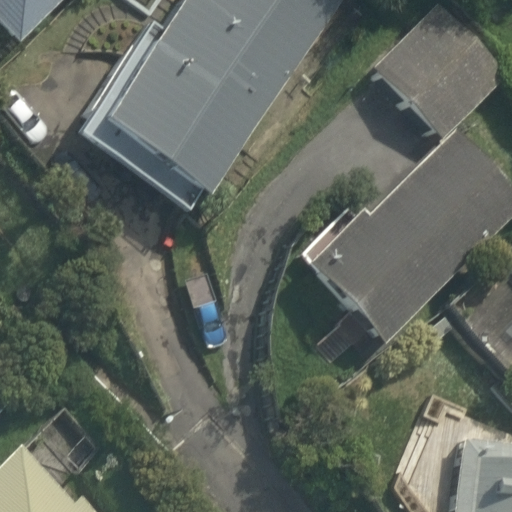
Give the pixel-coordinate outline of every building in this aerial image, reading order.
[(0,0),(0,38),(14,51),(60,0),(0,0)] [(344,5),(336,0),(181,0),(81,156),(198,232),(344,5)] [(500,87),(435,14),(366,76),(431,148),(500,87)] [(511,212),(511,198),(459,147),(376,233),(347,204),(287,266),(376,352),(511,212)] [(75,511),(20,456),(0,476),(0,511),(75,511)] [(511,511),(511,468),(457,461),(450,511),(511,511)]
